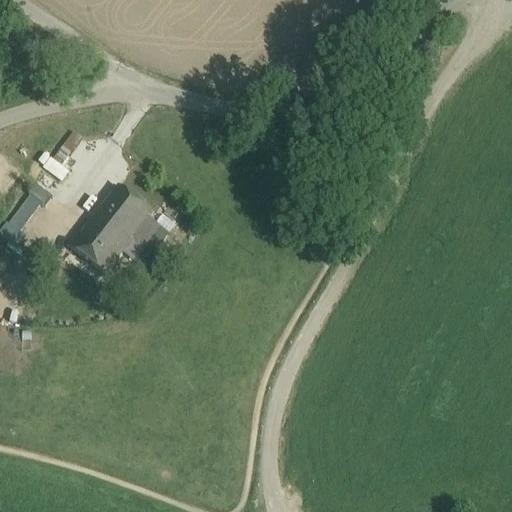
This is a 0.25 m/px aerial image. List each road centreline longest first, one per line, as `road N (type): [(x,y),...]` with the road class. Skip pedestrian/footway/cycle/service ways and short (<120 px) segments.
road 1 (unclassified): [(464,0),(344,104),(293,121),(142,92),(21,0)]
road 2 (track): [(142,92),(0,122)]
